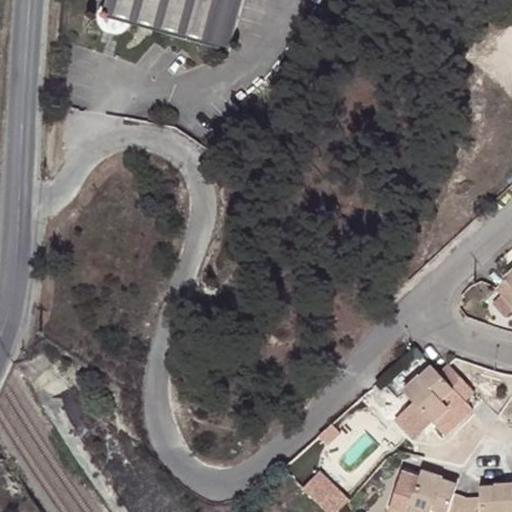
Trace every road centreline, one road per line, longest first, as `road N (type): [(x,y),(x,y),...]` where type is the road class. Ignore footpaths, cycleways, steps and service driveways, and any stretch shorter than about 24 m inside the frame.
road 1 (residential): [(415,312),(265,461),(213,484),(188,474),(171,453),(157,430),(154,395),(178,284),(205,223),(208,202),(197,179),(177,156),(151,147),(91,151),(45,222),(17,237)]
road 2 (secondary): [(17,237),(34,0)]
road 3 (residential): [(511,219),(415,312)]
